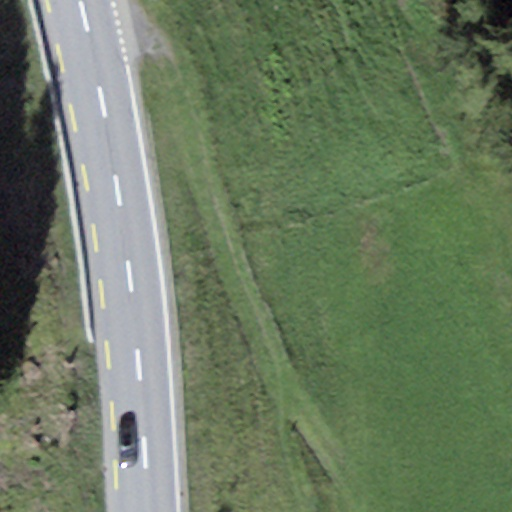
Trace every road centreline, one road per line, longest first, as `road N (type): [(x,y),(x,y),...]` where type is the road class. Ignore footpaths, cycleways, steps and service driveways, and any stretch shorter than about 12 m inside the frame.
road 1 (track): [(89,42),(157,50),(226,253),(310,434),(315,511)]
road 2 (primary): [(149,511),(128,268),(78,0)]
